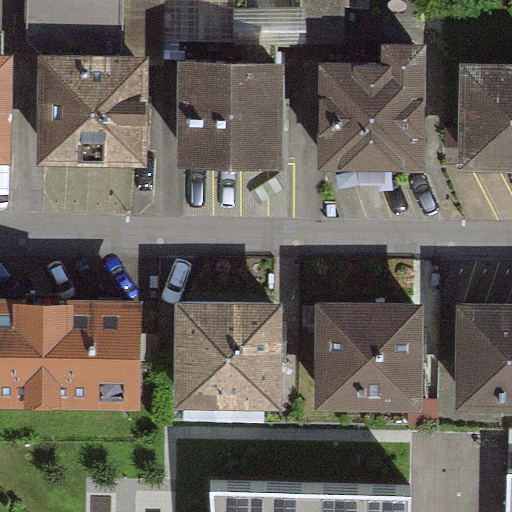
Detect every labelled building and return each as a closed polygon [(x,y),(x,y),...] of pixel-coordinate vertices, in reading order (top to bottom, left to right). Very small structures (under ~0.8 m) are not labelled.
[(382,43),(319,42),(319,149),(426,150),(427,23),(382,23),(382,43)] [(14,35),(0,35),(0,144),(14,145),(14,35)] [(148,148),(149,38),(39,37),(38,147),(148,148)] [(285,39),(180,38),(179,145),(284,146),(284,95),(285,39)] [(511,45),(461,45),(460,153),(511,153),(511,45)] [(136,321),(0,318),(0,410),(135,412),(136,321)] [(272,416),(273,322),(180,321),(179,415),(272,416)] [(411,323),(310,322),(309,417),(410,418),(411,323)] [(511,323),(451,323),(450,420),(511,420),(511,323)] [(408,511),(410,487),(210,481),(212,511),(408,511)]
